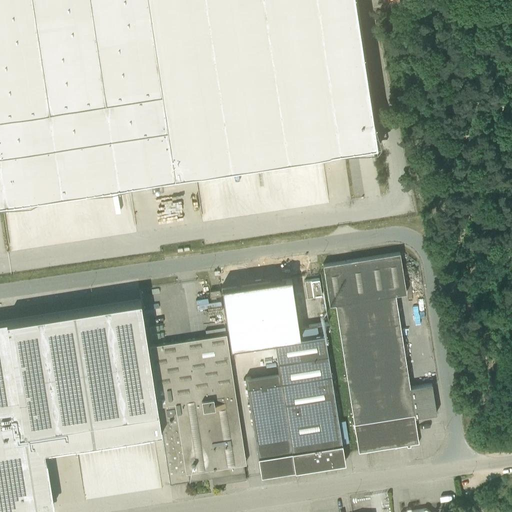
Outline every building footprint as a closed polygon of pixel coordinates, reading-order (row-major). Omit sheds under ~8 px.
[(0,0),(0,201),(380,144),(358,0),(0,0)] [(414,417),(436,413),(431,383),(410,386),(395,294),(406,293),(400,252),(323,264),(329,304),(335,303),(358,452),(419,443),(414,417)] [(248,283),(221,287),(229,337),(230,347),(300,337),(299,327),(291,276),(248,283)] [(319,278),(304,281),(307,298),(321,295),(319,278)] [(220,295),(219,289),(210,291),(210,296),(211,296),(211,298),(216,298),(216,295),(220,295)] [(140,299),(0,320),(0,511),(13,511),(53,506),(44,451),(162,432),(170,483),(187,480),(212,476),(212,478),(213,484),(224,482),(246,479),(243,463),(246,463),(226,333),(176,341),(167,343),(149,345),(148,346),(140,299)] [(295,470),(345,462),(324,335),(274,343),(279,373),(245,378),(261,474),(294,469),(295,470)]
